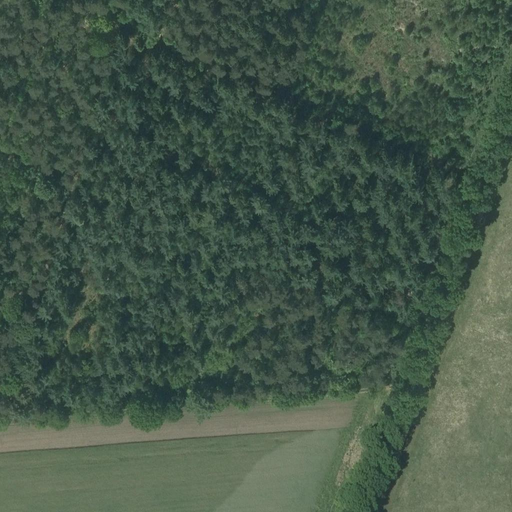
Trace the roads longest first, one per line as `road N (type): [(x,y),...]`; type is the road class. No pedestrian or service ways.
road 1 (track): [(0,147),(410,322)]
road 2 (track): [(78,0),(485,177)]
road 3 (track): [(120,0),(2,421)]
road 4 (track): [(0,421),(418,393)]
road 5 (track): [(511,123),(377,511)]
